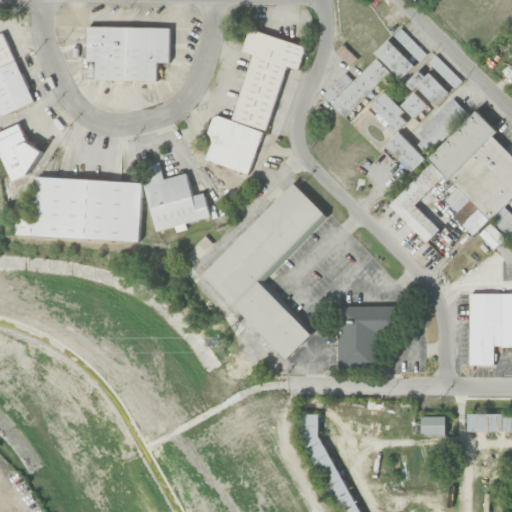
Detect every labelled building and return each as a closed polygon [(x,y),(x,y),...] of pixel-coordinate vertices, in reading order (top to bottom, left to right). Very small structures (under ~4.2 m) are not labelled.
[(96,82),(158,82),(158,63),(170,63),(171,27),(88,26),(87,61),(96,62),(96,82)] [(427,54),(401,28),(376,52),(401,79),(417,64),(417,63),(427,54)] [(255,174),(283,67),(299,71),(306,44),(249,29),(243,52),(252,54),(235,120),(217,115),(205,161),(255,174)] [(34,103),(6,32),(0,34),(0,111),(2,116),(34,103)] [(463,80),(436,55),(428,63),(455,88),(463,80)] [(352,83),(344,75),(323,94),(345,117),(391,72),(378,58),(352,83)] [(448,94),(423,67),(409,80),(434,107),(448,94)] [(415,92),(400,106),(386,91),(371,105),(397,133),(427,105),(415,92)] [(417,144),(426,153),(467,112),(453,98),(418,133),(423,138),(417,144)] [(390,206),(428,242),(440,229),(416,205),(445,175),(470,199),(458,211),(459,212),(454,217),(474,236),(478,233),(495,249),(507,236),(507,237),(511,232),(511,213),(505,207),(511,198),(511,154),(492,136),(498,131),(476,110),(429,159),(432,162),(390,206)] [(0,149),(10,176),(40,165),(24,122),(0,130),(0,149)] [(413,172),(426,158),(399,133),(386,147),(413,172)] [(158,231),(211,219),(205,193),(193,195),(188,174),(164,179),(161,162),(143,166),(158,231)] [(143,181),(37,177),(35,217),(19,216),(18,236),(140,241),(143,181)] [(203,275),(288,359),(313,334),(261,283),(328,216),(294,183),(203,275)] [(511,346),(511,292),(470,292),(470,364),(495,365),(495,346),(511,346)] [(339,366),(380,366),(380,332),(400,332),(400,306),(339,306),(339,366)] [(511,431),(511,413),(469,413),(468,431),(511,431)] [(361,511),(320,431),(320,414),(302,414),(302,439),(341,511),(361,511)] [(446,417),(423,416),(422,434),(446,435),(446,417)]
